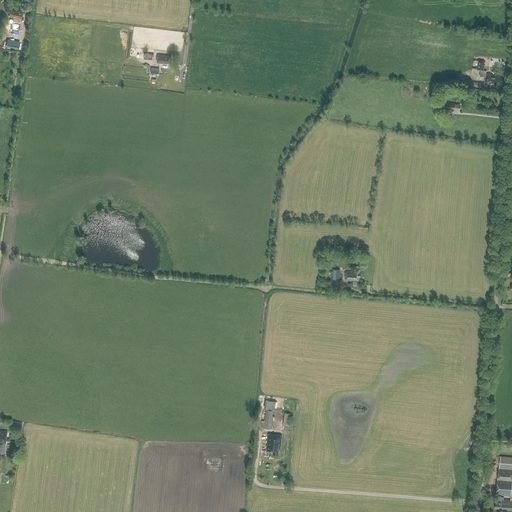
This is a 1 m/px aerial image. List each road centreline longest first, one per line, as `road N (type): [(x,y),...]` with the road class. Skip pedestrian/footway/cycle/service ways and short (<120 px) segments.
road 1 (unclassified): [(476,511),(511,104)]
road 2 (track): [(495,308),(359,294)]
